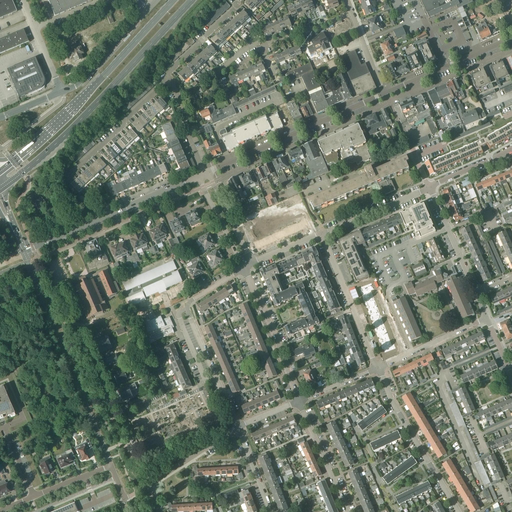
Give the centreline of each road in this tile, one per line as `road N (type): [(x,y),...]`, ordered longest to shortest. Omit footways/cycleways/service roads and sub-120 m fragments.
road 1 (primary): [(0,189),(67,133),(191,0)]
road 2 (residential): [(110,466),(22,251)]
road 3 (primary): [(173,0),(12,162)]
road 4 (tertiary): [(202,173),(384,94)]
road 5 (tertiary): [(22,251),(202,173)]
road 6 (residential): [(458,511),(379,368)]
road 7 (residential): [(379,368),(321,234)]
road 8 (residential): [(299,401),(243,268)]
road 9 (residential): [(64,179),(165,76)]
road 10 (tertiary): [(384,94),(511,37)]
road 11 (residential): [(158,511),(148,486),(237,427)]
road 12 (residential): [(61,91),(81,81),(147,8)]
road 13 (residential): [(347,511),(299,401)]
